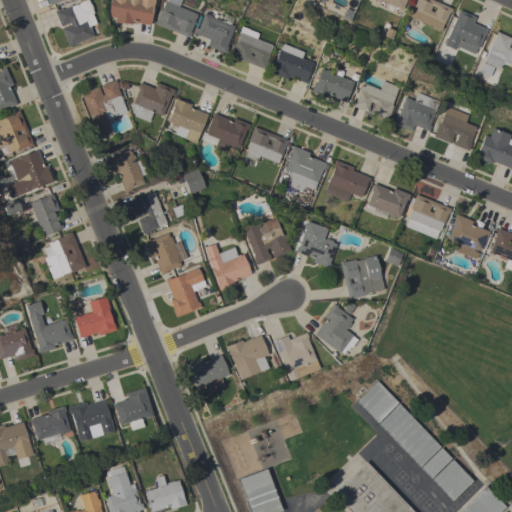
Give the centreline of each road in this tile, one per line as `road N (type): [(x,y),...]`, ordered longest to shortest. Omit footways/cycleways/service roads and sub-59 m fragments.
road 1 (residential): [(12,0),(217,511)]
road 2 (residential): [(45,80),(120,53),(156,55),(511,202)]
road 3 (residential): [(286,301),(0,400)]
